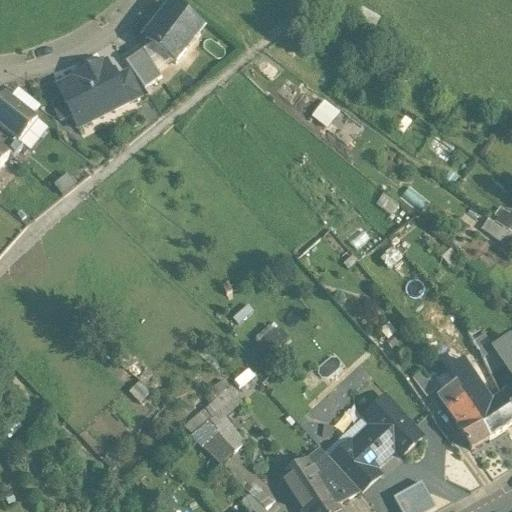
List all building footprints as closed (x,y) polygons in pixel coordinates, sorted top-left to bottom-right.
[(199,65),(169,41),(143,75),(147,79),(139,84),(155,108),(171,97),(173,99),(199,65)] [(139,83),(122,95),(142,125),(159,113),(155,108),(139,84),(139,83)] [(409,108),(390,96),(378,115),(397,127),(409,108)] [(99,98),(71,112),(72,114),(57,122),(63,132),(60,133),(76,164),(124,139),(114,119),(113,119),(110,121),(99,98)] [(125,109),(113,116),(112,117),(113,119),(114,119),(124,139),(137,132),(125,109)] [(35,156),(4,131),(0,136),(0,166),(16,180),(17,179),(35,156)] [(310,148),(324,158),(336,142),(322,131),(310,148)] [(68,152),(61,139),(51,145),(57,157),(68,152)] [(16,180),(0,166),(0,184),(8,190),(12,194),(21,182),(17,179),(16,180)] [(496,232),(490,241),(511,257),(511,237),(509,241),(496,232)] [(506,275),(511,266),(511,257),(490,241),(480,255),(506,275)] [(484,367),(476,373),(481,383),(495,373),(503,385),(511,379),(511,365),(504,354),(484,367)] [(276,355),(248,375),(257,388),(285,368),(276,355)] [(479,360),(471,365),(476,373),(484,367),(479,360)] [(476,373),(446,394),(458,412),(467,427),(485,416),(468,391),(481,383),(476,373)] [(511,379),(503,385),(511,398),(511,379)] [(419,395),(411,400),(426,420),(438,411),(431,401),(426,404),(419,395)] [(184,454),(195,466),(221,444),(237,430),(220,410),(201,425),(208,433),(184,454)] [(458,412),(437,424),(446,435),(448,434),(458,448),(475,440),(467,427),(458,412)] [(491,425),(485,416),(467,427),(475,440),(487,459),(511,442),(511,421),(507,414),(491,425)] [(347,464),(327,484),(353,511),(362,511),(378,497),(373,491),(392,473),(398,479),(419,459),(383,419),(361,440),(369,448),(349,466),(347,464)] [(458,448),(456,449),(470,469),(487,459),(475,440),(458,448)] [(221,444),(195,466),(219,490),(243,470),(221,444)] [(283,511),(353,511),(337,495),(327,484),(316,472),(299,484),(295,478),(271,494),(283,511)]
